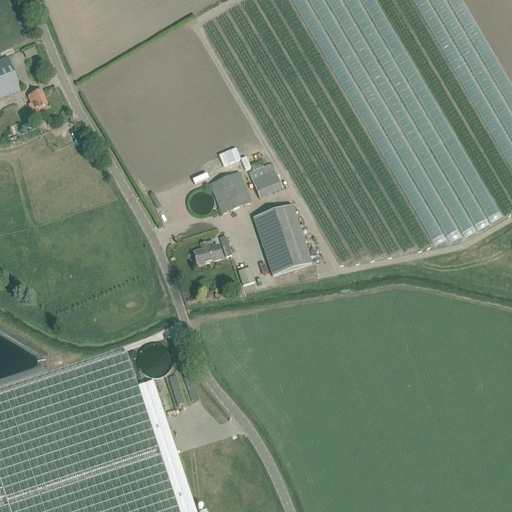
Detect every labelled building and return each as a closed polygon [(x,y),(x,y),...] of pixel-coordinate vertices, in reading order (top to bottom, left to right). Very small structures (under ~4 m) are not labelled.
[(0,99),(21,90),(7,58),(0,60),(0,99)] [(47,107),(41,92),(28,97),(31,105),(28,106),(33,118),(44,114),(42,109),(47,107)] [(241,147),(218,157),(223,168),(246,158),(248,164),(254,162),(249,151),(243,153),(241,147)] [(216,158),(199,165),(204,176),(221,169),(216,158)] [(259,201),(283,192),(272,165),(248,174),(259,201)] [(222,216),(251,203),(240,174),(210,186),(222,216)] [(176,202),(186,199),(181,183),(171,186),(176,202)] [(168,189),(157,194),(164,212),(176,208),(168,189)] [(292,207),(253,220),(272,279),(312,266),(292,207)] [(226,238),(220,240),(226,258),(232,257),(226,238)] [(193,255),(197,268),(222,260),(218,247),(214,249),(212,242),(200,245),(202,252),(193,255)] [(249,270),(238,274),(242,287),(254,284),(249,270)] [(0,395),(0,511),(196,511),(177,454),(164,415),(153,383),(138,388),(127,354),(0,395)]
